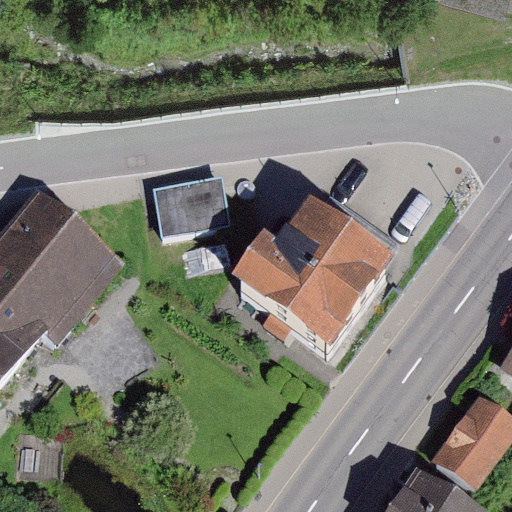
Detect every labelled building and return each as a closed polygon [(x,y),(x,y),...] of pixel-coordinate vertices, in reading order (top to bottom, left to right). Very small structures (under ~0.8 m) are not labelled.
[(509,0),(423,0),(423,1),(504,21),(509,0)] [(223,179),(157,190),(165,239),(232,228),(223,179)] [(126,265),(38,193),(0,239),(0,329),(27,351),(42,332),(59,346),(126,265)] [(394,262),(313,204),(280,250),(265,239),(234,283),(331,351),(394,262)] [(0,386),(27,351),(0,329),(0,386)] [(511,422),(477,398),(433,461),(478,492),(511,443),(511,422)] [(486,511),(416,468),(387,511),(486,511)]
